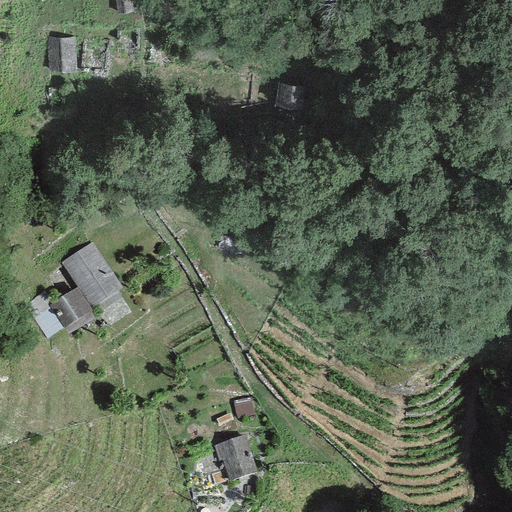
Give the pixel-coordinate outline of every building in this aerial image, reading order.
[(133,0),(115,0),(118,14),(136,11),(133,0)] [(140,28),(119,28),(119,50),(140,50),(140,28)] [(151,35),(148,61),(173,64),(176,38),(151,35)] [(75,37),(48,37),(49,71),(76,70),(75,37)] [(108,43),(84,41),(82,70),(106,72),(108,43)] [(305,84),(278,81),(276,105),(303,108),(305,84)] [(76,86),(48,85),(47,113),(75,114),(76,86)] [(91,242),(61,262),(78,287),(92,309),(97,305),(102,311),(122,298),(117,291),(121,288),(91,242)] [(89,311),(92,309),(78,287),(49,304),(64,327),(68,334),(95,319),(89,311)] [(47,338),(64,327),(49,304),(42,293),(24,305),(47,338)] [(245,435),(213,445),(218,461),(223,460),(230,481),(257,472),(245,435)]
